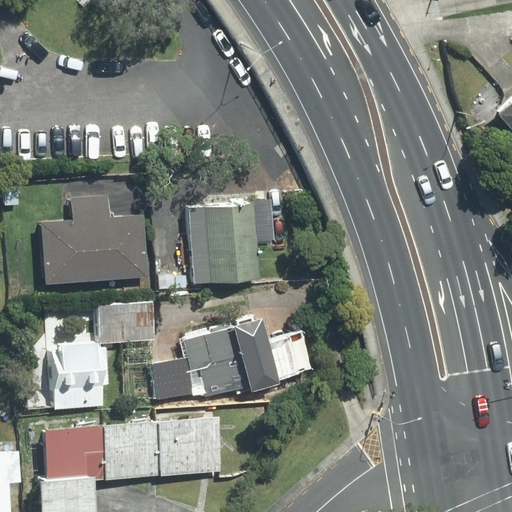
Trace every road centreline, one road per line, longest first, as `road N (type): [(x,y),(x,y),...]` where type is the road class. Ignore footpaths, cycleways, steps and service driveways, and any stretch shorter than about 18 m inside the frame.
road 1 (primary): [(430,442),(374,222),(322,99),(265,0)]
road 2 (primary): [(443,192),(496,426)]
road 3 (primary): [(347,0),(389,70),(443,192)]
road 4 (residential): [(318,511),(381,464),(430,442)]
